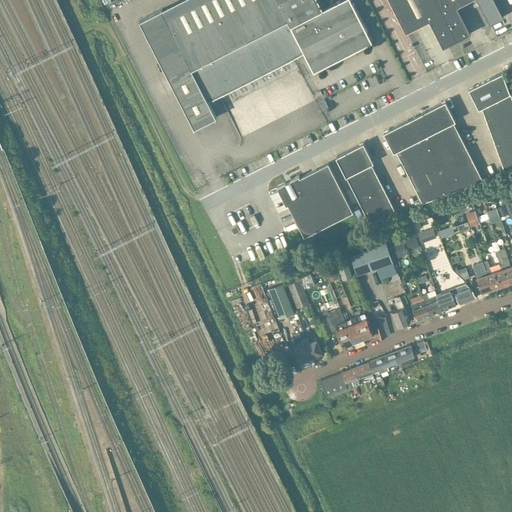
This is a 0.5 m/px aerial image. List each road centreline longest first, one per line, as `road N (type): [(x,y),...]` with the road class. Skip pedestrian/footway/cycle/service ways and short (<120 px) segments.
road 1 (track): [(65,0),(305,511)]
road 2 (unclassified): [(201,201),(511,47)]
road 3 (track): [(92,511),(23,306),(0,205)]
road 4 (residential): [(300,386),(313,372),(511,296)]
road 5 (track): [(0,381),(40,511)]
